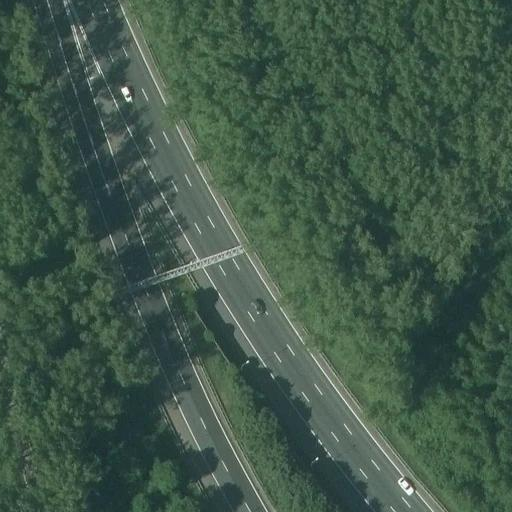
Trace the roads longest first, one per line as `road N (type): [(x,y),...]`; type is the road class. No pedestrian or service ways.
road 1 (motorway): [(95,0),(221,259),(312,396),(403,511)]
road 2 (motorway): [(76,0),(97,159),(207,438),(251,511)]
